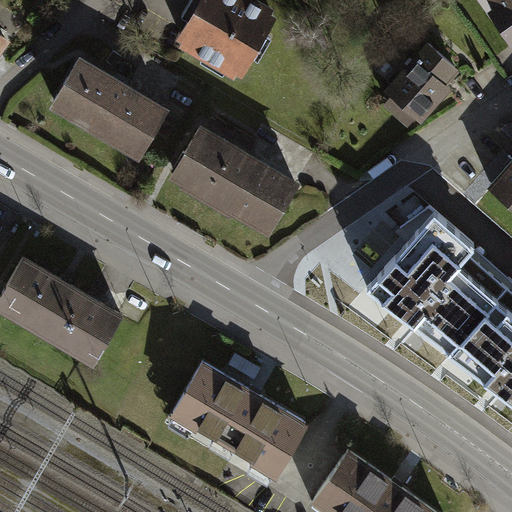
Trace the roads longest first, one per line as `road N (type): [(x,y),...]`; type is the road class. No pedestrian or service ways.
road 1 (residential): [(511,97),(234,293)]
road 2 (secondary): [(234,293),(359,366),(511,474)]
road 3 (secondary): [(0,155),(234,293)]
